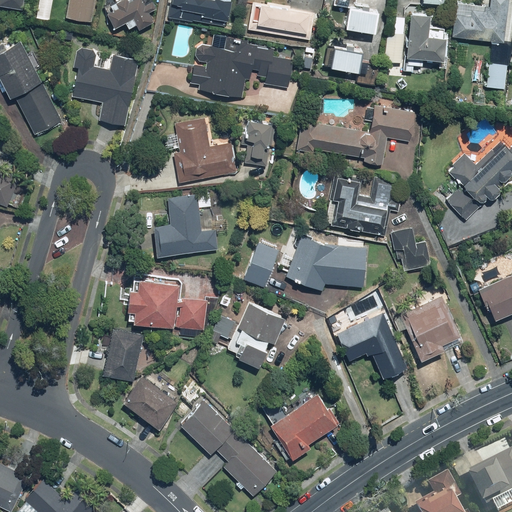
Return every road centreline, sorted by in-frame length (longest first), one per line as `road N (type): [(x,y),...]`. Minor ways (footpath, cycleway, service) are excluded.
road 1 (residential): [(0,378),(60,181),(75,165),(96,169),(105,194),(47,413)]
road 2 (residential): [(511,394),(423,437),(312,511)]
road 3 (residential): [(47,413),(107,448),(179,511)]
